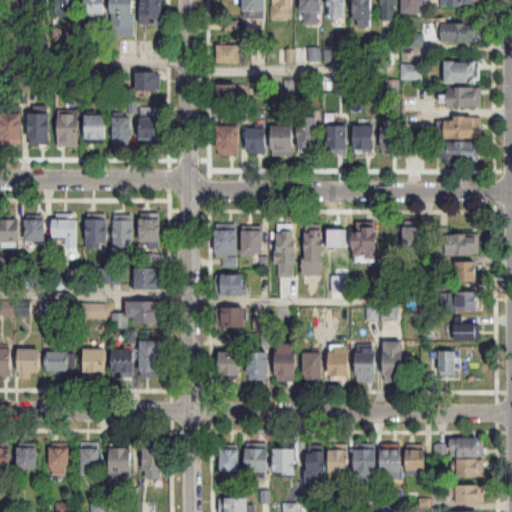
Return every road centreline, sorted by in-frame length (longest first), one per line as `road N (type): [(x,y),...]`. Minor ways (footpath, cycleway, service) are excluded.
road 1 (residential): [(0,181),(511,190)]
road 2 (residential): [(194,511),(189,0)]
road 3 (residential): [(0,409),(511,411)]
